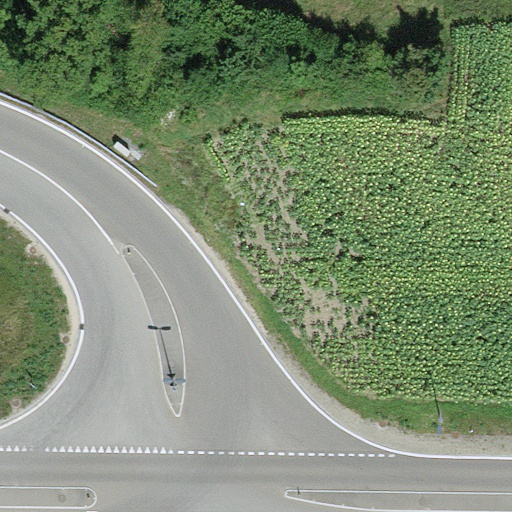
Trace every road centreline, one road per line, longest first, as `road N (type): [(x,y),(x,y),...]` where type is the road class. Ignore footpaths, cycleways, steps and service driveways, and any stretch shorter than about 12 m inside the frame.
road 1 (tertiary): [(164,484),(168,400),(155,321),(125,254),(0,156)]
road 2 (primary): [(511,493),(164,484)]
road 3 (primary): [(164,484),(0,479)]
